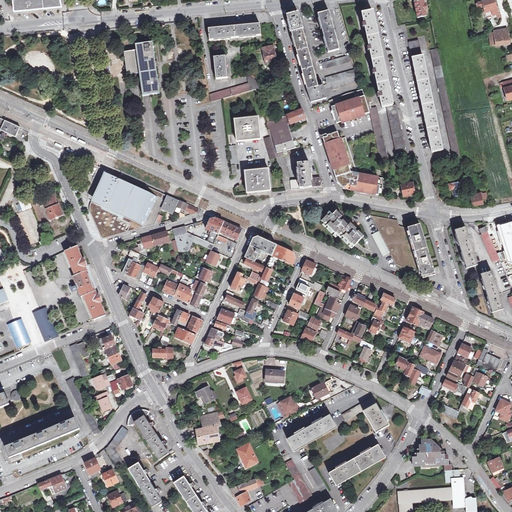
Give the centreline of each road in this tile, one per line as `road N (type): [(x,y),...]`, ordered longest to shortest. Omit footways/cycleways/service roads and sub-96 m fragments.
road 1 (residential): [(382,0),(433,212)]
road 2 (residential): [(271,1),(330,197)]
road 3 (unclassified): [(41,116),(216,198)]
road 4 (tertiary): [(83,18),(271,1)]
road 5 (residential): [(156,393),(234,511)]
road 6 (residential): [(216,198),(203,215),(91,246)]
road 7 (residential): [(86,236),(56,161),(34,144),(41,116)]
road 8 (residential): [(0,367),(121,316)]
road 9 (residential): [(309,243),(259,352)]
